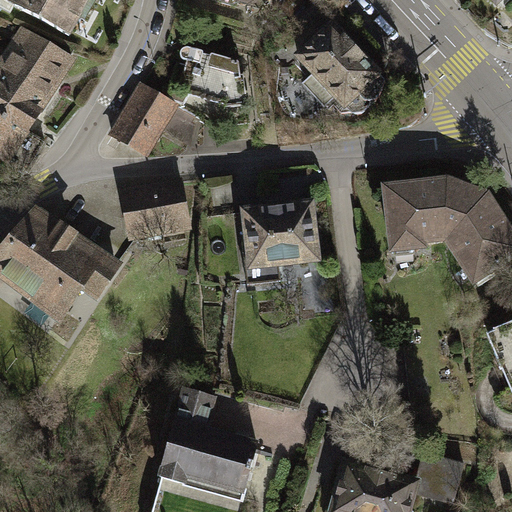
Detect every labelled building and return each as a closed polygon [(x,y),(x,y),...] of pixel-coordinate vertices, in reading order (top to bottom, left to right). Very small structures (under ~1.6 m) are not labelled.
[(88,0),(0,0),(0,6),(9,11),(13,5),(69,35),(88,0)] [(303,2),(301,0),(287,0),(281,6),(289,15),(303,2)] [(331,24),(297,57),(315,74),(303,85),(324,106),(335,95),(345,105),(351,104),(353,112),(357,115),(363,113),(379,96),(385,79),(331,24)] [(70,60),(25,31),(0,70),(0,156),(26,173),(45,143),(25,130),(70,60)] [(237,63),(190,48),(184,48),(181,52),(180,56),(181,60),(185,63),(178,64),(166,99),(143,86),(112,136),(144,156),(160,128),(188,145),(193,123),(190,121),(193,115),(203,121),(248,117),(243,75),(239,74),(237,63)] [(451,181),(383,187),(391,257),(430,253),(430,249),(446,247),(474,291),(511,267),(511,226),(491,193),(451,181)] [(175,184),(121,192),(129,237),(143,235),(144,240),(157,239),(156,233),(182,229),(175,184)] [(317,259),(311,203),(244,211),(248,243),(243,244),(245,267),(317,259)] [(113,267),(33,213),(0,250),(0,276),(57,317),(78,284),(94,294),(113,267)] [(511,322),(493,330),(511,372),(511,322)] [(245,495),(258,448),(208,434),(218,402),(183,392),(158,481),(187,489),(189,480),(245,495)] [(463,463),(431,454),(423,484),(454,493),(463,463)] [(370,468),(344,462),(343,466),(339,465),(337,474),(340,475),(330,511),(413,511),(410,507),(417,481),(392,475),(393,471),(370,466),(370,468)] [(0,476),(0,495),(9,488),(0,476)]
